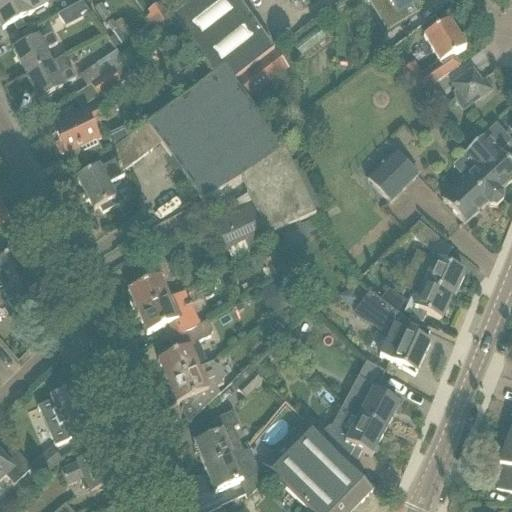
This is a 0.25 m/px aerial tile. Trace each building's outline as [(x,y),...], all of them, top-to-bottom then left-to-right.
[(42,0),(0,0),(0,28),(2,32),(30,17),(30,16),(47,7),(42,0)] [(235,0),(196,0),(170,22),(213,78),(224,71),(233,83),(274,51),(235,0)] [(364,0),(365,0),(371,0),(383,20),(378,22),(386,35),(416,16),(411,8),(424,0),(364,0)] [(82,2),(57,17),(63,28),(64,30),(89,16),(82,2)] [(101,6),(93,11),(102,25),(110,19),(101,6)] [(112,22),(105,26),(119,47),(125,43),(112,22)] [(448,24),(431,34),(423,39),(438,65),(425,73),(433,85),(458,68),(452,59),(465,51),(463,47),(464,47),(465,43),(462,37),(458,37),(456,37),(448,24)] [(36,41),(30,44),(13,53),(25,78),(49,67),(43,54),(56,47),(51,37),(37,44),(36,41)] [(289,72),(274,51),(233,83),(247,103),(289,72)] [(103,80),(124,65),(116,53),(94,68),(103,80)] [(49,67),(25,78),(38,103),(62,91),(61,89),(74,82),(69,73),(63,60),(49,67)] [(124,65),(103,80),(89,88),(99,101),(133,78),(124,65)] [(224,71),(213,78),(130,139),(94,165),(97,170),(99,169),(100,172),(114,165),(120,176),(160,147),(202,204),(240,182),(251,207),(265,240),(296,226),(311,220),(315,218),(290,165),(283,151),(247,103),(233,83),(224,71)] [(492,92),(484,81),(481,83),(472,71),(451,87),(459,99),(470,91),(478,102),(492,92)] [(420,75),(407,83),(417,96),(429,88),(420,75)] [(448,109),(432,88),(420,97),(436,119),(448,109)] [(100,106),(88,112),(70,120),(72,126),(54,135),(59,146),(56,147),(61,158),(64,156),(65,159),(83,150),(105,140),(99,126),(108,121),(100,106)] [(472,135),(463,144),(469,151),(463,156),(477,171),(479,170),(499,194),(511,182),(511,170),(497,155),(509,144),(494,127),(478,141),(472,135)] [(396,156),(368,184),(390,207),(419,179),(396,156)] [(97,170),(76,181),(93,213),(99,210),(101,213),(102,215),(117,207),(111,194),(121,183),(123,181),(120,176),(114,165),(100,172),(99,169),(97,170)] [(479,170),(477,171),(442,203),(464,227),(486,206),(489,209),(495,210),(502,203),(502,197),(499,194),(479,170)] [(252,208),(215,224),(227,252),(245,244),(249,251),(267,243),(265,240),(252,208)] [(311,220),(296,226),(297,229),(302,240),(317,233),(311,220)] [(440,244),(446,249),(447,248),(419,225),(408,235),(432,255),(440,244)] [(269,255),(261,259),(265,270),(272,267),(274,266),(269,255)] [(0,264),(0,294),(3,294),(29,282),(25,272),(26,271),(20,258),(19,258),(18,257),(6,262),(6,260),(3,262),(3,263),(0,264)] [(462,275),(429,260),(418,284),(451,299),(456,288),(459,289),(464,279),(461,278),(462,275)] [(160,266),(152,269),(133,277),(138,289),(128,293),(137,315),(168,301),(178,297),(169,277),(166,278),(160,266)] [(265,270),(262,272),(266,282),(276,277),(272,267),(265,270)] [(410,272),(402,290),(417,297),(406,319),(408,320),(422,326),(426,316),(440,322),(451,299),(418,284),(417,283),(410,272)] [(34,293),(29,282),(3,294),(8,306),(17,318),(26,314),(26,316),(29,315),(28,313),(40,308),(39,306),(41,306),(35,293),(34,293)] [(281,283),(271,288),(281,312),(291,307),(281,283)] [(387,292),(380,303),(396,315),(404,304),(387,292)] [(379,359),(389,364),(402,370),(401,372),(414,379),(429,346),(395,330),(400,320),(400,319),(367,295),(366,296),(369,298),(354,321),(370,328),(387,341),(379,359)] [(168,301),(137,315),(146,337),(163,331),(168,343),(189,335),(204,326),(201,320),(196,318),(189,321),(184,321),(184,322),(183,321),(178,324),(168,301)] [(290,308),(278,319),(287,329),(299,317),(290,308)] [(189,335),(168,343),(174,356),(158,363),(167,385),(198,373),(197,372),(207,367),(198,344),(209,339),(212,334),(207,323),(204,326),(189,335)] [(198,373),(167,385),(176,407),(190,401),(192,406),(189,409),(198,418),(219,397),(216,390),(222,388),(221,384),(222,383),(221,379),(218,372),(216,368),(214,369),(213,365),(207,367),(197,372),(198,373)] [(366,366),(358,381),(375,390),(382,375),(366,366)] [(252,375),(236,392),(245,401),(261,384),(252,375)] [(52,403),(38,409),(54,447),(69,441),(69,443),(91,434),(85,420),(88,418),(88,417),(87,417),(86,418),(83,413),(85,411),(81,403),(82,402),(78,393),(77,393),(76,391),(76,390),(50,401),(51,402),(52,403)] [(373,393),(358,419),(385,433),(399,407),(373,393)] [(348,414),(341,427),(335,438),(345,444),(344,445),(371,459),(385,433),(358,419),(348,414)] [(204,472),(243,455),(233,431),(238,429),(232,415),(213,423),(215,427),(204,431),(208,440),(193,447),(204,472)] [(311,437),(310,435),(303,428),(261,469),(270,478),(311,437)] [(344,471),(334,460),(311,437),(270,478),(305,511),(347,511),(357,502),(361,505),(372,494),(368,491),(368,490),(344,471)] [(511,445),(507,444),(499,467),(504,469),(496,491),(511,497),(511,445)] [(31,472),(30,471),(29,470),(14,450),(2,461),(0,459),(0,483),(5,479),(13,488),(31,472)] [(51,451),(29,470),(30,471),(31,472),(40,482),(62,463),(51,451)] [(248,452),(243,455),(204,472),(215,496),(249,482),(258,475),(248,452)] [(73,468),(60,474),(67,489),(78,484),(82,483),(88,497),(117,485),(104,454),(85,462),(73,468)] [(137,511),(133,503),(113,511),(137,511)]
